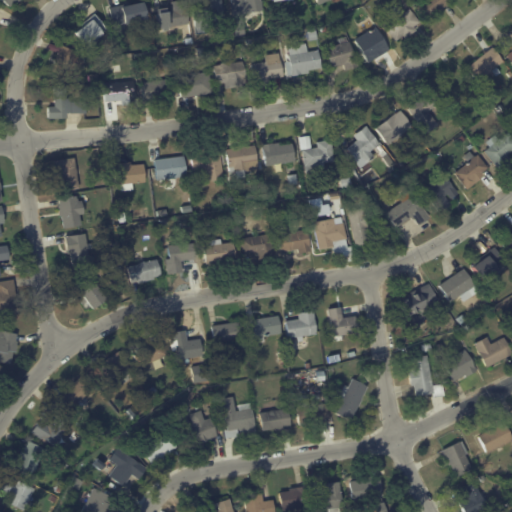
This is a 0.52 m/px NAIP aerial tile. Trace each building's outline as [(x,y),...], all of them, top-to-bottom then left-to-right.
[(20,0),(16,5),(15,3),(11,8),(2,0),(20,0)] [(190,24),(160,29),(158,13),(173,10),(172,2),(187,0),(191,24),(190,24)] [(196,10),(212,8),(210,0),(224,0),(228,23),(198,28),(196,10)] [(262,0),(264,11),(235,15),(232,0),(262,0)] [(447,4),(426,20),(414,6),(421,0),(447,0),(449,2),(447,4)] [(125,24),(114,27),(110,8),(122,5),(123,8),(145,2),(149,19),(125,25),(125,24)] [(419,22),(413,27),(415,29),(404,38),(402,35),(395,40),(383,25),(390,19),(388,16),(390,14),(388,11),(396,5),(402,14),(404,12),(400,7),(405,3),(409,9),(419,22)] [(96,14),(109,32),(88,47),(77,33),(83,29),(81,25),(96,14)] [(375,26),(389,48),(367,61),(354,38),(375,25),(375,26)] [(248,32),(248,34),(239,36),(238,28),(246,26),(248,32)] [(309,37),(308,32),(317,30),(318,40),(309,41),(309,37)] [(186,39),(194,37),(195,44),(188,45),(186,39)] [(343,67),(342,63),(330,67),(324,46),(348,40),(353,58),(355,58),(357,66),(344,69),(343,67)] [(308,74),(294,77),(294,75),(290,76),(288,62),(292,62),(291,55),(292,55),(290,47),(308,44),(309,52),(320,50),(323,69),(311,71),(311,74),(308,74)] [(79,53),(77,58),(85,61),(78,80),(53,70),(63,45),(80,52),(79,53)] [(468,69),(494,48),(505,62),(498,68),(503,74),(498,77),(493,72),(480,83),(468,69)] [(137,55),(144,54),(145,61),(138,62),(137,55)] [(283,77),(273,79),(273,86),(258,88),(255,64),(268,62),(267,55),(281,54),(282,60),(283,60),(286,77),(283,77)] [(224,83),(218,84),(215,66),(245,62),(248,79),(246,80),(247,87),(230,89),(229,83),(224,83)] [(201,96),(184,98),(181,77),(212,72),(215,94),(201,96)] [(469,91),(465,93),(466,94),(462,97),(462,96),(451,105),(440,90),(463,72),(474,86),(469,91)] [(113,102),(106,103),(104,85),(136,81),(138,104),(123,106),(123,102),(119,103),(118,101),(113,102)] [(158,102),(144,104),(142,83),(162,81),(164,97),(158,98),(158,102)] [(71,102),(86,102),(87,114),(67,114),(67,119),(48,119),(48,107),(55,107),(54,87),(70,87),(71,102)] [(432,94),(440,105),(430,113),(440,126),(429,135),(409,110),(431,93),(432,94)] [(390,146),(378,129),(397,114),(398,115),(402,111),(414,127),(390,146)] [(367,163),(364,160),(360,163),(349,150),(360,141),(356,137),(369,126),(373,132),(372,132),(383,145),(373,153),(377,157),(368,164),(367,163)] [(511,152),(509,155),(511,160),(500,169),(487,152),(492,148),(488,142),(498,135),(501,140),(511,133),(511,134),(511,152)] [(465,135),(468,140),(463,143),(460,139),(465,135)] [(314,148),(303,150),(301,138),(311,136),(314,148)] [(304,151),(320,148),(319,142),(334,140),(338,162),(324,165),(325,171),(308,174),(304,151)] [(282,165),(277,165),(267,167),(263,145),(281,143),(281,146),(294,144),(296,162),(282,164),(282,165)] [(237,179),(236,172),(231,172),(231,168),(230,168),(227,150),(233,149),(233,148),(243,146),(243,148),(256,146),(258,162),(262,162),(263,169),(260,170),(247,172),(247,170),(246,171),(247,178),(237,180),(237,179)] [(225,180),(208,182),(206,169),(194,171),(191,155),(221,150),(225,180)] [(490,169),(475,180),(478,185),(469,191),(456,174),(469,164),(465,157),(471,152),(475,157),(476,156),(477,157),(479,155),(490,169)] [(385,158),(390,155),(397,165),(393,169),(385,158)] [(155,161),(156,160),(156,158),(162,157),(162,159),(185,156),(188,177),(177,179),(177,180),(181,180),(182,188),(168,190),(167,180),(158,181),(155,161)] [(77,168),(81,189),(65,192),(63,176),(57,177),(54,161),(76,158),(77,168)] [(133,166),(146,165),(147,183),(117,185),(116,164),(133,162),(133,166)] [(458,196),(452,200),(448,195),(446,197),(452,205),(440,214),(434,204),(435,204),(426,192),(432,187),(429,182),(439,175),(442,179),(446,176),(459,194),(458,196)] [(343,180),(353,178),(354,187),(344,189),(343,180)] [(406,188),(412,196),(414,195),(430,218),(420,226),(415,219),(414,220),(412,218),(397,228),(387,214),(390,212),(383,203),(397,193),(397,194),(406,188)] [(336,200),(334,201),(333,195),(341,193),(342,199),(336,200)] [(242,197),(253,194),(254,201),(243,203),(242,197)] [(61,215),(59,207),(61,206),(60,199),(78,197),(78,199),(79,199),(80,202),(84,201),(86,214),(81,215),(83,227),(65,230),(63,217),(61,217),(61,215)] [(371,230),(374,244),(358,247),(351,212),(367,209),(368,213),(380,211),(383,226),(371,228),(371,230)] [(122,224),(120,214),(126,213),(128,223),(122,224)] [(338,225),(346,223),(349,240),(334,243),(335,248),(320,251),(315,223),(336,219),(338,225)] [(300,254),(300,250),(283,253),(280,235),(284,234),(283,228),(294,226),(295,232),(309,230),(312,246),(314,252),(300,254)] [(69,253),(66,237),(70,236),(70,237),(87,234),(92,264),(74,267),(72,254),(69,255),(69,253)] [(250,256),(245,257),(242,239),(272,234),(276,259),(260,262),(259,254),(250,256)] [(216,264),(206,265),(203,246),(210,245),(209,241),(221,239),(221,244),(233,243),(235,261),(216,264)] [(186,261),(183,261),(185,272),(169,274),(168,260),(173,259),(171,246),(196,243),(198,259),(186,261)] [(10,260),(0,261),(2,279),(0,279),(0,247),(8,246),(10,260)] [(505,262),(497,268),(500,272),(484,284),(471,267),(495,248),(505,262)] [(139,282),(133,284),(129,268),(142,264),(142,263),(147,262),(147,263),(159,260),(163,276),(155,278),(156,280),(140,284),(140,282),(139,282)] [(469,290),(451,303),(440,286),(464,269),(476,286),(469,290)] [(95,284),(107,302),(94,311),(87,302),(85,304),(74,289),(88,279),(93,286),(95,284)] [(15,281),(20,313),(7,316),(7,315),(0,316),(0,282),(15,280),(15,281)] [(428,308),(408,318),(400,302),(412,296),(411,294),(430,284),(438,301),(429,306),(430,307),(428,308)] [(493,295),(497,301),(492,305),(488,298),(493,295)] [(342,308),(344,319),(356,317),(359,333),(333,338),(331,321),(330,321),(328,310),(342,308)] [(287,323),(287,322),(300,320),(300,314),(315,312),(319,335),(304,337),(305,342),(299,343),(298,338),(290,339),(287,323)] [(457,319),(463,315),(467,322),(461,325),(457,319)] [(249,321),(279,316),(282,334),(264,337),(265,343),(254,345),(253,339),(252,340),(249,321)] [(213,327),(244,322),(246,339),(215,344),(213,327)] [(19,336),(18,341),(20,341),(17,353),(15,352),(12,365),(0,362),(0,335),(1,331),(19,335),(19,336)] [(186,332),(188,342),(200,340),(203,357),(178,361),(177,351),(172,352),(169,334),(186,331),(186,332)] [(511,355),(511,356),(503,361),(504,362),(493,368),(492,367),(488,369),(474,346),(487,338),(491,346),(504,338),(511,351),(511,355)] [(147,348),(162,341),(169,357),(164,359),(167,366),(152,373),(149,365),(141,369),(132,349),(145,343),(147,348)] [(423,345),(430,344),(432,351),(424,352),(423,345)] [(435,346),(442,344),(445,351),(438,353),(435,346)] [(460,381),(459,380),(455,383),(443,363),(447,361),(444,356),(452,351),(455,356),(466,350),(478,373),(468,378),(467,376),(465,377),(465,378),(460,381)] [(89,362),(96,358),(101,365),(122,351),(131,367),(130,368),(136,378),(115,392),(109,381),(104,385),(89,362)] [(445,397),(435,398),(434,394),(417,397),(415,386),(413,387),(410,373),(413,372),(410,359),(428,355),(434,386),(444,384),(446,396),(445,397)] [(193,368),(211,365),(213,382),(195,384),(193,368)] [(318,373),(326,372),(327,381),(318,382),(318,373)] [(59,398),(84,376),(95,390),(82,402),(83,403),(80,405),(79,404),(75,408),(78,412),(75,415),(72,411),(70,413),(58,399),(59,398)] [(356,380),(368,386),(362,398),(363,398),(359,406),(358,405),(351,420),(336,413),(343,398),(338,396),(344,384),(349,386),(352,378),(356,380)] [(173,383),(177,388),(172,391),(169,386),(173,383)] [(147,391),(155,387),(158,392),(151,396),(147,391)] [(156,396),(162,404),(158,407),(152,399),(156,396)] [(327,404),(330,422),(300,427),(297,410),(300,409),(299,402),(310,401),(311,407),(327,404)] [(244,435),(243,430),(228,432),(226,414),(240,412),(239,406),(251,404),(251,410),(253,410),(257,436),(244,438),(244,435)] [(131,408),(138,416),(131,422),(124,413),(131,408)] [(290,429),(276,431),(276,430),(263,432),(260,414),(271,413),(271,412),(276,411),(276,412),(289,410),(292,429),(290,429)] [(56,416),(68,423),(53,446),(32,432),(40,421),(49,426),(56,415),(56,416)] [(214,421),(219,437),(212,440),(213,442),(200,446),(199,444),(190,447),(184,429),(197,424),(204,421),(204,422),(213,419),(214,421)] [(479,437),(505,423),(511,435),(511,442),(489,456),(479,437)] [(177,449),(167,458),(165,456),(154,465),(143,452),(155,442),(151,438),(156,434),(159,438),(166,433),(179,448),(177,449)] [(446,456),(443,450),(461,442),(464,441),(470,453),(467,454),(474,469),(458,477),(452,464),(450,465),(446,456)] [(25,452),(30,442),(46,450),(39,465),(40,465),(37,472),(35,472),(32,478),(16,470),(19,464),(17,463),(23,451),(25,452)] [(137,478),(133,475),(124,487),(105,473),(110,466),(107,464),(119,448),(148,469),(140,480),(137,478)] [(352,487),(351,483),(367,480),(366,478),(380,475),(384,495),(354,501),(352,487)] [(19,482),(36,490),(28,507),(29,508),(26,511),(24,511),(9,504),(12,498),(11,497),(13,493),(12,492),(10,495),(2,491),(9,477),(17,481),(14,487),(16,488),(19,482)] [(76,478),(84,482),(79,490),(71,485),(76,478)] [(319,502),(319,494),(329,492),(329,484),(342,483),(344,509),(342,509),(342,511),(325,511),(320,511),(319,502)] [(466,497),(463,490),(476,484),(489,510),(484,511),(464,511),(461,504),(466,501),(466,500),(468,499),(466,497)] [(282,511),(280,494),(297,491),(297,489),(308,487),(311,508),(291,511),(282,511)] [(82,511),(94,488),(115,499),(108,511),(110,511),(82,511)] [(272,501),(274,501),(275,511),(247,511),(245,497),(263,495),(264,503),(272,501)] [(53,496),(59,499),(56,504),(51,501),(53,496)] [(233,511),(220,511),(218,505),(230,501),(233,511)] [(373,505),(374,511),(385,511),(383,502),(373,505)]
